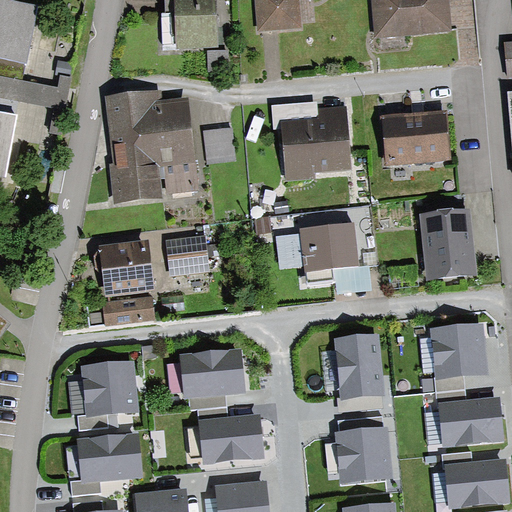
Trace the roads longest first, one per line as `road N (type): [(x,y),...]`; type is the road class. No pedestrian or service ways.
road 1 (residential): [(21,511),(25,427),(110,0)]
road 2 (residential): [(511,248),(491,60),(499,0)]
